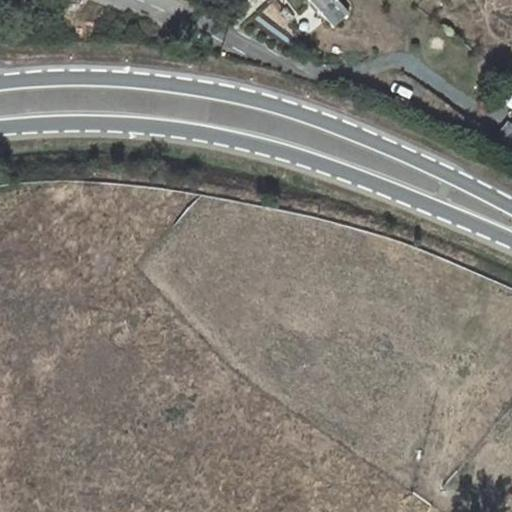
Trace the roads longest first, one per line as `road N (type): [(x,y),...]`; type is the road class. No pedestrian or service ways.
road 1 (secondary): [(511,205),(339,124),(209,89),(49,84),(0,91)]
road 2 (secondary): [(0,141),(65,133),(209,141),(323,169),(511,246)]
